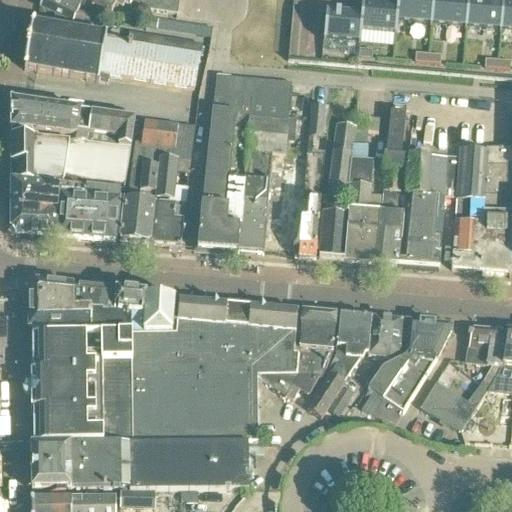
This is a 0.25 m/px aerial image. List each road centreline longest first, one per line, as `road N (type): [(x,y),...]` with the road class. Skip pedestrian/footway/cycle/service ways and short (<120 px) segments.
road 1 (residential): [(0,267),(511,314)]
road 2 (residential): [(431,489),(405,456),(362,444),(319,459),(303,477),(293,511)]
